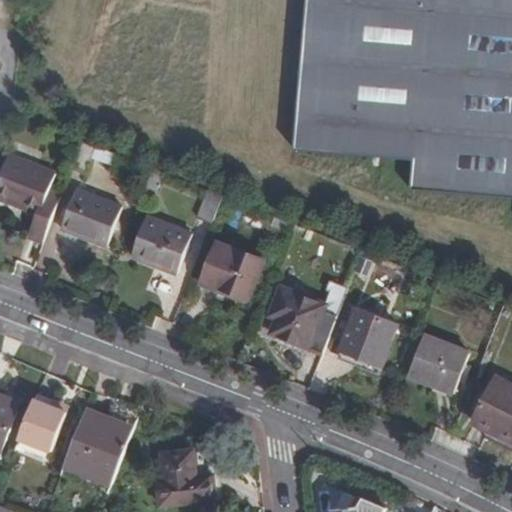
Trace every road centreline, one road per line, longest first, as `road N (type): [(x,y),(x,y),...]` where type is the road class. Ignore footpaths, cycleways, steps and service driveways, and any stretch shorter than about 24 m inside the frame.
road 1 (residential): [(0,304),(281,414)]
road 2 (residential): [(281,414),(505,511)]
